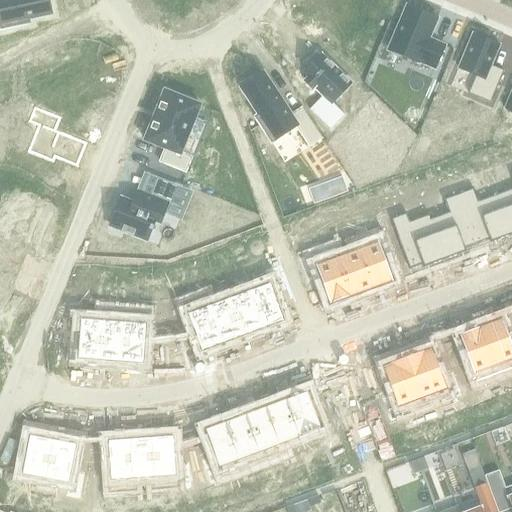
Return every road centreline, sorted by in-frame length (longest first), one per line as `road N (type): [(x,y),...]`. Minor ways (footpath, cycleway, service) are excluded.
road 1 (residential): [(9,395),(149,49)]
road 2 (residential): [(9,395),(124,403),(321,342)]
road 3 (residential): [(321,342),(208,47)]
road 4 (residential): [(321,342),(511,270)]
road 5 (residential): [(383,511),(321,342)]
road 6 (residential): [(111,7),(0,62)]
